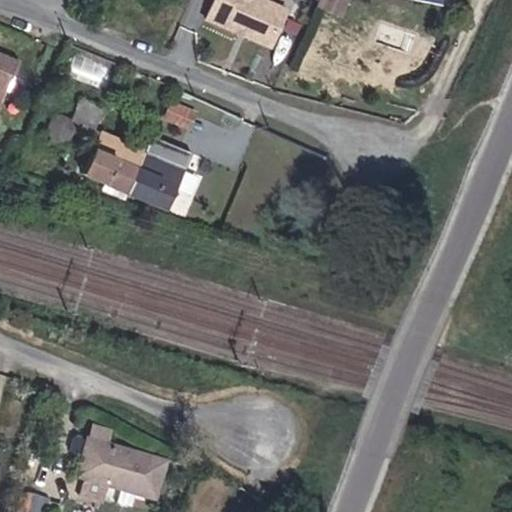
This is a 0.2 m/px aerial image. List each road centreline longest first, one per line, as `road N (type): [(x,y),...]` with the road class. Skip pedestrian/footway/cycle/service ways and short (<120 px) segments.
road 1 (tertiary): [(354,511),(511,122)]
road 2 (unclassified): [(390,154),(49,19)]
road 3 (residential): [(255,439),(0,346)]
